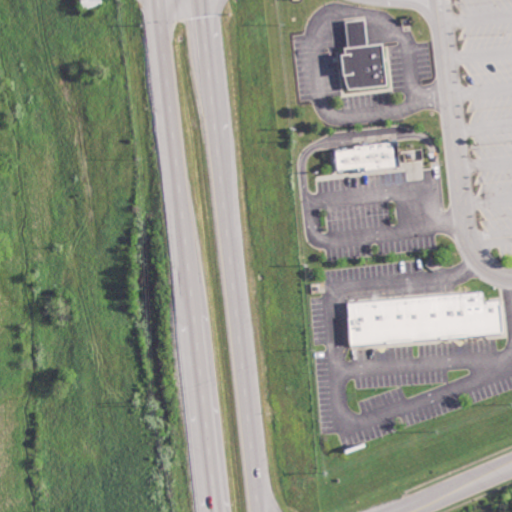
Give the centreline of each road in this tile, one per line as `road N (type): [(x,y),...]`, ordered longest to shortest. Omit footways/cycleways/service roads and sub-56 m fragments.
road 1 (trunk): [(260,511),(202,0)]
road 2 (trunk): [(156,0),(214,511)]
road 3 (primary): [(511,464),(400,511)]
